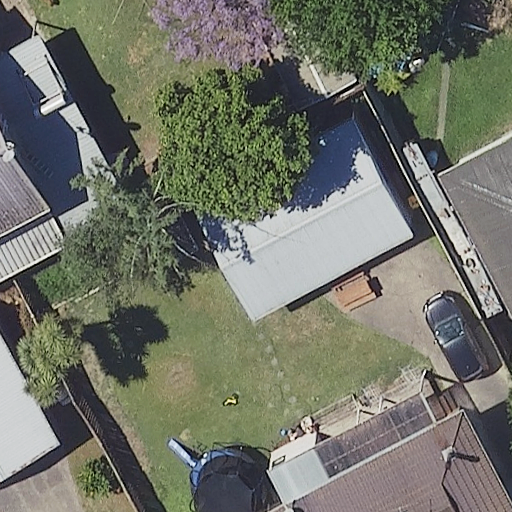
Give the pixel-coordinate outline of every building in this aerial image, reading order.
[(0,0),(0,278),(44,255),(137,208),(30,0),(0,0)] [(419,232),(366,126),(207,204),(260,310),(419,232)] [(511,139),(453,170),(511,282),(511,139)] [(0,475),(70,433),(0,314),(0,475)] [(511,511),(511,509),(458,408),(337,471),(314,427),(270,449),(295,497),(266,511),(511,511)]
